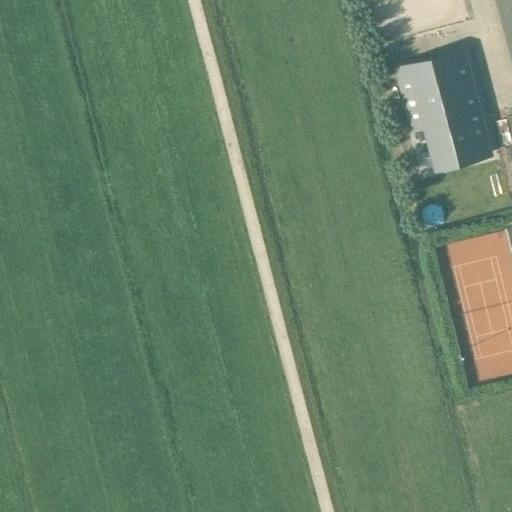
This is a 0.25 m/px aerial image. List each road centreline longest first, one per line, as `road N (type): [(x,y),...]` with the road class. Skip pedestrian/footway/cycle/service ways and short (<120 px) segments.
road 1 (track): [(327,511),(194,0)]
road 2 (unknown): [(447,0),(479,129)]
